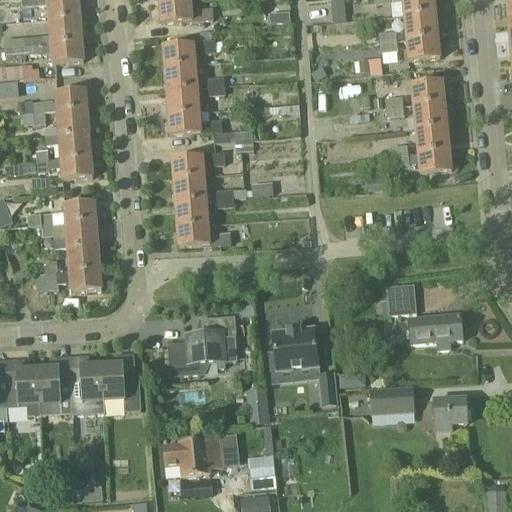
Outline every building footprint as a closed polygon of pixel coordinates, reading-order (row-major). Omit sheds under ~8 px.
[(53,0),(21,2),(21,3),(22,11),(48,9),(48,10),(49,24),(80,21),(78,0),(53,0)] [(392,0),(378,0),(376,0),(377,9),(393,7),(392,0)] [(402,0),(403,8),(404,20),(436,17),(434,0),(402,0)] [(331,2),(332,13),(345,12),(344,1),(331,2)] [(191,2),(160,4),(161,26),(184,24),(184,27),(213,25),(212,12),(192,14),(191,2)] [(290,16),(282,17),(282,28),(290,27),(290,16)] [(405,32),(406,42),(438,39),(436,17),(404,20),(405,32)] [(50,40),(25,41),(25,48),(25,50),(82,46),(82,43),(80,21),(49,24),(50,40)] [(379,46),(397,44),(396,35),(395,35),(379,36),(379,45),(379,46)] [(440,61),(438,39),(406,42),(409,64),(440,61)] [(163,51),(165,73),(196,70),(195,59),(216,57),(216,44),(194,46),(194,48),(163,51)] [(398,54),(397,44),(379,46),(380,56),(398,54)] [(82,46),(25,50),(26,59),(52,57),(53,68),(84,66),(82,46)] [(369,64),(359,65),(360,76),(360,77),(370,76),(369,64)] [(23,69),(0,71),(0,82),(24,81),(23,69)] [(196,70),(165,73),(167,95),(197,92),(196,70)] [(319,73),(310,79),(315,87),(324,80),(319,73)] [(38,75),(26,77),(28,87),(39,85),(38,75)] [(224,81),(205,83),(205,92),(225,90),(224,81)] [(18,85),(0,85),(0,99),(18,99),(18,85)] [(412,89),(414,111),(445,108),(443,86),(412,89)] [(225,90),(205,92),(206,101),(225,99),(225,90)] [(197,92),(167,95),(168,117),(199,115),(197,92)] [(88,115),(86,93),(56,96),(56,105),(32,107),(33,118),(45,117),(57,116),(57,118),(88,115)] [(387,104),(388,114),(405,112),(404,102),(387,104)] [(381,103),(373,103),(374,113),(382,112),(381,103)] [(32,105),(18,106),(19,120),(22,119),(33,118),(32,107),(32,105)] [(445,108),(414,111),(416,134),(448,130),(445,108)] [(405,112),(388,114),(389,123),(406,122),(405,112)] [(45,132),(46,141),(59,140),(89,138),(88,115),(57,118),(58,132),(45,132)] [(199,115),(168,117),(170,139),(192,137),(193,139),(223,137),(222,124),(200,125),(199,115)] [(45,117),(33,118),(34,130),(46,129),(45,117)] [(448,130),(416,134),(418,156),(450,153),(448,130)] [(214,138),(213,138),(214,148),(235,147),(253,145),(252,135),(223,137),(214,138)] [(59,140),(46,141),(47,150),(60,149),(61,162),(91,160),(89,138),(59,140)] [(253,145),(235,147),(235,156),(253,155),(253,145)] [(408,150),(392,152),(393,161),(409,160),(408,150)] [(452,175),(450,153),(418,156),(418,159),(409,160),(410,169),(419,168),(420,178),(452,175)] [(36,154),(36,164),(49,163),(48,154),(36,154)] [(172,163),(173,185),(205,183),(204,171),(225,169),(224,156),(203,158),(203,160),(172,163)] [(91,160),(61,162),(61,164),(49,165),(49,163),(36,164),(37,178),(50,177),(50,174),(61,173),(62,184),(93,182),(91,160)] [(409,160),(393,161),(394,171),(410,169),(409,160)] [(387,181),(367,183),(368,197),(388,195),(387,181)] [(205,183),(173,185),(175,208),(207,205),(205,183)] [(273,187),(253,188),(253,195),(254,200),(274,199),(273,187)] [(234,203),(247,202),(247,193),(215,196),(215,204),(234,203)] [(234,203),(215,204),(216,213),(235,212),(234,203)] [(40,218),(41,231),(97,227),(95,205),(64,207),(65,217),(40,218)] [(207,205),(175,208),(177,230),(209,228),(207,205)] [(8,218),(0,221),(0,235),(13,231),(8,218)] [(97,227),(41,231),(42,242),(54,241),(55,254),(68,253),(68,252),(99,249),(97,227)] [(209,228),(177,230),(178,251),(201,249),(202,252),(231,250),(230,236),(210,238),(209,228)] [(99,249),(68,252),(68,253),(69,274),(100,272),(99,249)] [(46,266),(47,278),(58,277),(57,265),(46,266)] [(69,276),(58,277),(58,289),(65,288),(65,286),(70,285),(70,288),(71,296),(102,294),(100,272),(69,274),(69,276)] [(47,278),(36,278),(37,296),(59,294),(58,289),(58,277),(47,278)] [(416,302),(388,304),(389,319),(418,317),(416,302)] [(253,308),(240,309),(242,320),(254,318),(253,308)] [(409,323),(411,349),(438,347),(438,354),(451,353),(453,346),(463,345),(461,318),(409,323)] [(187,348),(169,349),(170,370),(171,380),(199,378),(198,368),(218,367),(218,372),(225,372),(225,366),(237,365),(235,322),(201,324),(202,337),(186,338),(186,342),(187,348)] [(288,335),(273,337),(277,374),(319,370),(315,332),(299,334),(299,331),(288,332),(288,335)] [(114,368),(102,369),(104,419),(104,420),(122,419),(124,417),(141,416),(139,380),(136,380),(134,358),(113,360),(114,368)] [(90,360),(70,361),(71,389),(72,421),(104,419),(102,369),(90,369),(90,360)] [(44,372),(37,373),(39,409),(40,409),(61,408),(60,390),(71,389),(70,361),(44,363),(44,372)] [(25,364),(6,365),(8,410),(8,411),(19,411),(19,410),(28,409),(28,421),(40,420),(40,409),(39,409),(37,373),(26,373),(25,364)] [(333,377),(320,378),(324,410),(337,408),(333,377)] [(366,377),(340,379),(340,393),(367,392),(366,377)] [(266,393),(247,395),(251,430),(270,427),(266,393)] [(415,398),(386,400),(389,426),(417,424),(415,398)] [(467,428),(466,402),(435,404),(436,435),(452,434),(452,428),(467,428)] [(210,474),(224,472),(220,442),(163,448),(165,471),(182,470),(183,482),(211,480),(210,474)] [(42,472),(25,473),(26,486),(43,485),(42,472)] [(252,494),(275,492),(273,472),(250,475),(252,494)] [(101,490),(80,492),(81,505),(102,503),(101,490)] [(505,511),(504,494),(485,495),(485,511),(505,511)] [(74,498),(62,499),(62,507),(75,506),(74,498)] [(268,511),(268,499),(243,501),(244,511),(268,511)]
